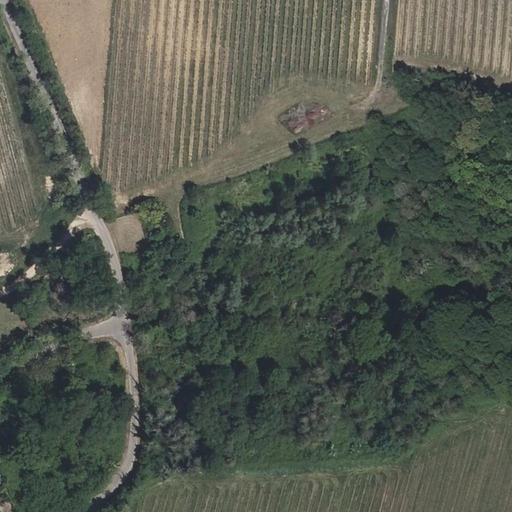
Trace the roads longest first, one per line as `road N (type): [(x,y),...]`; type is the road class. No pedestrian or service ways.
road 1 (residential): [(125,325),(107,235),(4,0)]
road 2 (residential): [(91,511),(127,469),(135,441),(125,325)]
road 3 (residential): [(0,375),(90,330),(125,325)]
